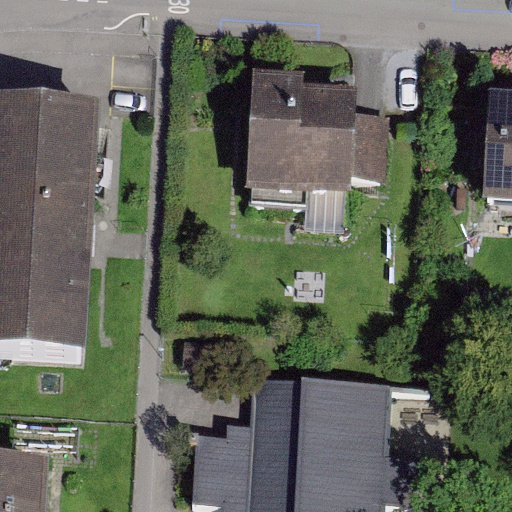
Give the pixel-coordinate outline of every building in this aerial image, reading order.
[(300,95),(250,93),(245,222),(304,224),(304,208),(352,210),(352,194),(355,128),(356,111),(299,108),(300,95)] [(511,120),(486,120),(482,233),(511,233),(511,120)] [(93,127),(0,122),(0,370),(80,374),(93,127)] [(392,130),(355,128),(352,194),(389,196),(392,130)] [(231,449),(202,448),(198,511),(393,511),(399,398),(265,391),(262,439),(232,437),(231,449)] [(38,511),(41,487),(0,483),(0,511),(38,511)]
